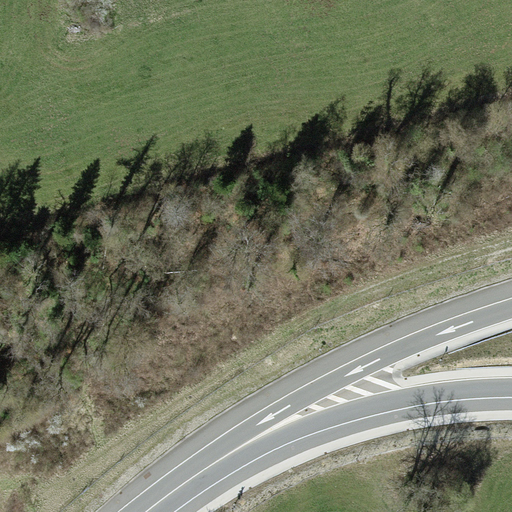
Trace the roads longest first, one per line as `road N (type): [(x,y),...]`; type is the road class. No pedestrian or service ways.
road 1 (motorway): [(511,308),(331,379),(244,442)]
road 2 (motorway): [(244,442),(418,395),(511,386)]
road 3 (motorway): [(244,442),(144,511)]
